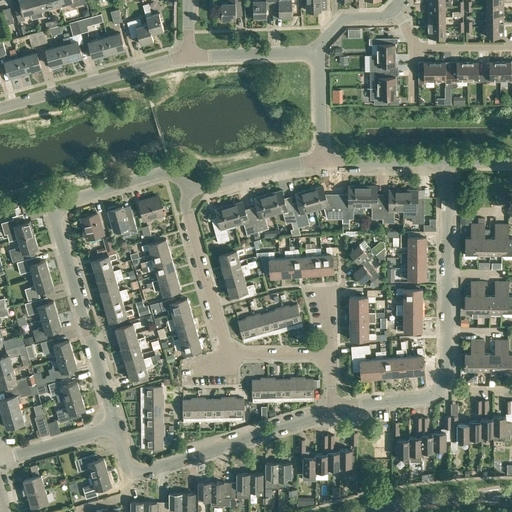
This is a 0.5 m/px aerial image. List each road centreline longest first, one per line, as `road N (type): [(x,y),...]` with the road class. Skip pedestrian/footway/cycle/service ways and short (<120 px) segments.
road 1 (residential): [(114,427),(56,209),(156,175),(171,173),(191,190)]
road 2 (residential): [(114,427),(126,465),(148,471),(337,409)]
road 3 (residential): [(447,378),(446,162)]
road 4 (residential): [(0,109),(189,55)]
road 5 (residential): [(226,355),(185,204),(191,190)]
road 6 (tertiary): [(377,511),(511,494)]
road 7 (residential): [(191,190),(291,162),(321,162)]
road 8 (residential): [(189,55),(318,53)]
road 9 (residential): [(321,162),(446,162)]
